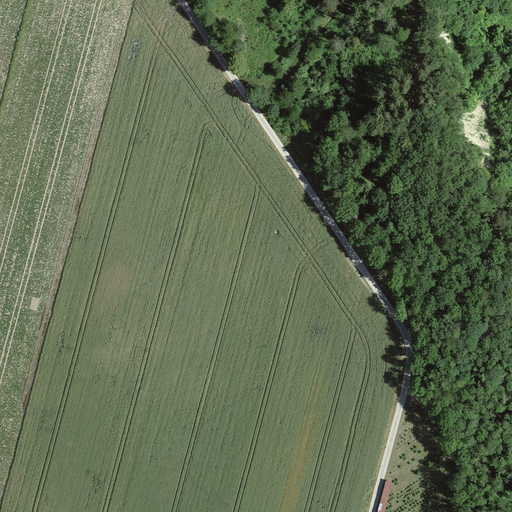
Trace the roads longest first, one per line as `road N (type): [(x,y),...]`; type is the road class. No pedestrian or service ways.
road 1 (track): [(179,0),(407,339),(408,373),(373,511)]
road 2 (track): [(239,86),(283,76),(341,0)]
